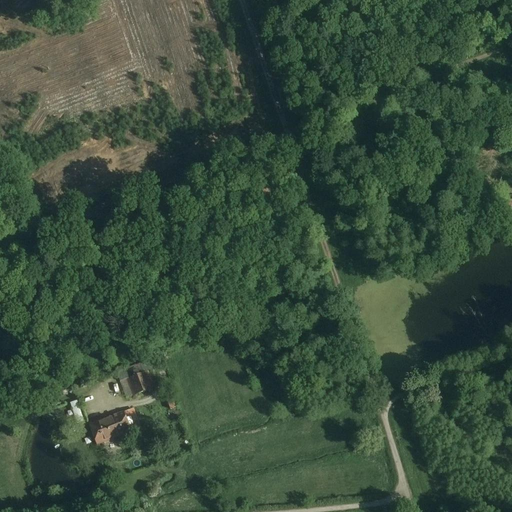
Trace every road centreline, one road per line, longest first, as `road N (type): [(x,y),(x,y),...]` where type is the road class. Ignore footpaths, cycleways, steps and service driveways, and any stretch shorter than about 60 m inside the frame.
road 1 (track): [(287,135),(380,407)]
road 2 (track): [(0,247),(102,206),(157,355)]
road 3 (track): [(511,44),(287,135)]
road 4 (track): [(287,135),(102,206)]
road 5 (track): [(238,0),(287,135)]
road 6 (track): [(380,407),(511,357)]
